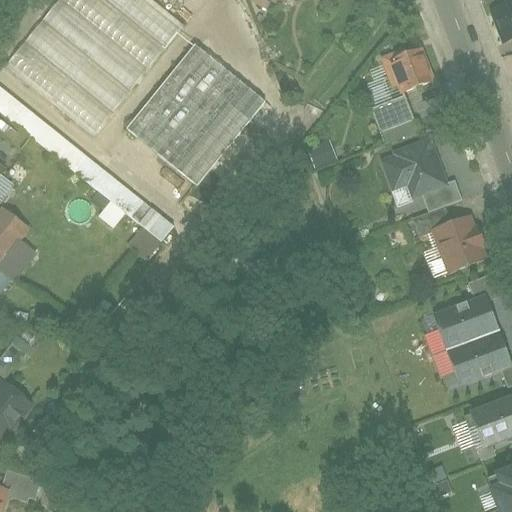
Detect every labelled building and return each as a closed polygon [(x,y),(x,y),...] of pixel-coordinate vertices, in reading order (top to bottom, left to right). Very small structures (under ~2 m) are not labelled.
[(182,25),(150,0),(61,0),(8,68),(94,136),(182,25)] [(511,6),(493,14),(505,46),(511,42),(511,6)] [(264,103),(194,48),(127,132),(197,187),(264,103)] [(436,85),(423,52),(403,59),(401,52),(379,60),(390,89),(398,85),(403,97),(436,85)] [(0,117),(108,201),(95,218),(111,230),(122,216),(139,229),(125,247),(144,261),(172,225),(0,92),(0,117)] [(450,189),(432,140),(393,154),(395,159),(380,164),(391,195),(407,189),(412,202),(450,189)] [(304,151),(313,171),(335,162),(326,142),(304,151)] [(0,187),(10,175),(0,166),(0,187)] [(24,226),(3,210),(0,214),(0,274),(13,285),(36,256),(14,239),(24,226)] [(489,264),(473,220),(432,235),(448,279),(489,264)] [(499,335),(486,299),(433,319),(447,355),(499,335)] [(511,370),(511,367),(499,335),(447,355),(461,390),(511,370)] [(0,380),(23,357),(13,348),(0,362),(0,380)] [(0,449),(32,411),(0,384),(0,449)] [(511,400),(492,408),(505,445),(511,442),(511,400)] [(492,408),(469,417),(483,453),(505,445),(492,408)] [(511,511),(511,474),(497,481),(501,493),(492,497),(497,511),(511,511)]
